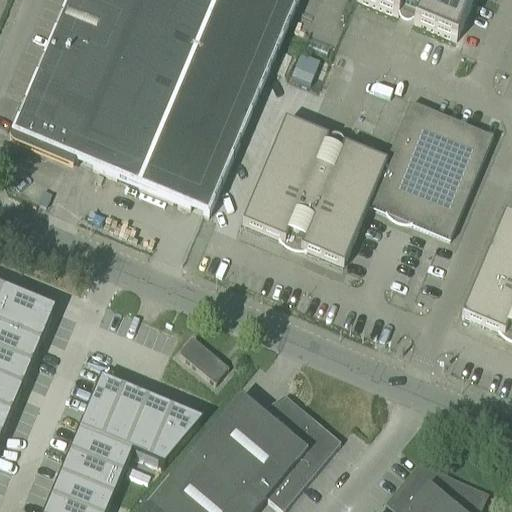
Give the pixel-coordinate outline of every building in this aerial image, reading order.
[(8,137),(7,141),(8,144),(10,147),(13,149),(71,173),(74,166),(202,219),(207,222),(300,0),(67,0),(21,112),(19,111),(8,137)] [(456,44),(474,0),(354,0),(354,2),(397,20),(400,13),(415,20),(412,26),(456,44)] [(309,90),(319,66),(300,58),(291,82),(309,90)] [(243,224),(241,229),(243,230),(277,244),(284,247),(284,246),(287,248),(291,249),(294,250),(298,249),(301,248),(299,253),(300,253),(340,270),(342,271),(344,266),(367,211),(391,221),(394,213),(408,219),(405,227),(449,246),(492,143),(409,108),(390,152),(397,155),(392,168),(385,165),(384,168),(342,150),(339,157),(324,151),(327,144),(284,126),(243,224)] [(511,221),(504,218),(460,321),(503,339),(504,338),(507,340),(510,341),(511,341),(511,221)] [(2,291),(0,295),(0,330),(40,348),(55,314),(2,291)] [(0,330),(0,356),(31,370),(40,348),(0,330)] [(228,373),(191,343),(178,359),(214,389),(228,373)] [(0,356),(0,382),(22,392),(31,370),(0,356)] [(0,382),(0,413),(11,418),(22,392),(0,382)] [(100,382),(77,435),(101,445),(124,392),(100,382)] [(124,392),(101,445),(125,455),(148,402),(124,392)] [(259,511),(266,504),(275,511),(286,511),(339,449),(283,401),(259,418),(238,401),(148,509),(152,511),(259,511)] [(148,402),(125,455),(131,458),(149,465),(171,412),(148,402)] [(171,412),(149,465),(164,471),(202,425),(171,412)] [(0,413),(0,443),(0,444),(11,418),(0,413)] [(77,435),(68,457),(122,480),(131,458),(125,455),(101,445),(77,435)] [(68,457),(59,480),(113,502),(122,480),(68,457)] [(482,511),(487,500),(421,469),(419,468),(384,509),(387,511),(482,511)] [(59,480),(50,502),(74,511),(108,511),(113,502),(59,480)] [(74,511),(50,502),(45,511),(74,511)]
